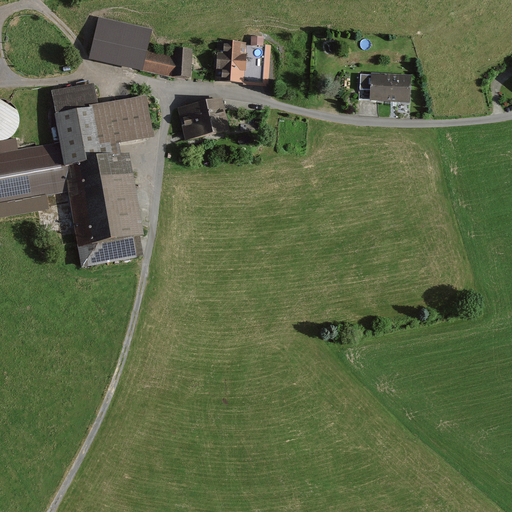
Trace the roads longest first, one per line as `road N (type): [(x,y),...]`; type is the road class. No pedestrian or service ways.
road 1 (track): [(34,0),(99,68),(171,93),(142,295),(118,382),(52,511)]
road 2 (residential): [(511,115),(382,123),(171,93)]
road 3 (unknown): [(4,22),(16,77),(69,81),(99,68)]
